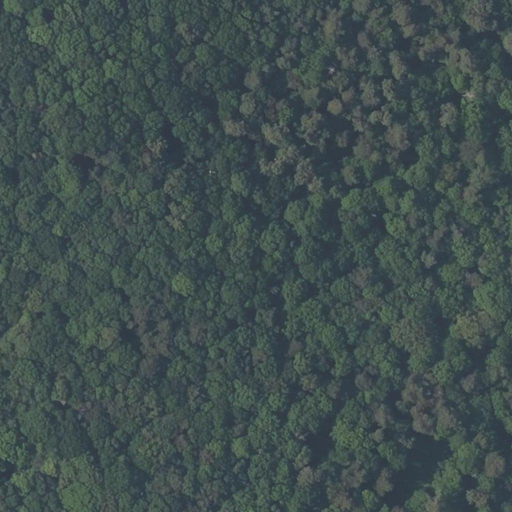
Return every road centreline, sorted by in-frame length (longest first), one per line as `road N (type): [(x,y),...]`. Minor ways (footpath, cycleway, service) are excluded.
road 1 (track): [(0,492),(60,509),(13,379),(51,280),(56,184),(26,78),(52,37),(59,0)]
road 2 (track): [(185,511),(113,297),(52,37)]
